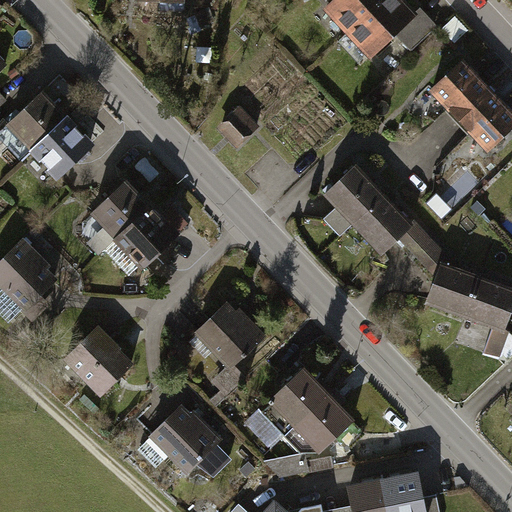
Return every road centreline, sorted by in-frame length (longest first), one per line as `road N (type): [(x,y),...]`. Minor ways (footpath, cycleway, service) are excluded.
road 1 (secondary): [(41,0),(511,495)]
road 2 (track): [(0,367),(160,511)]
